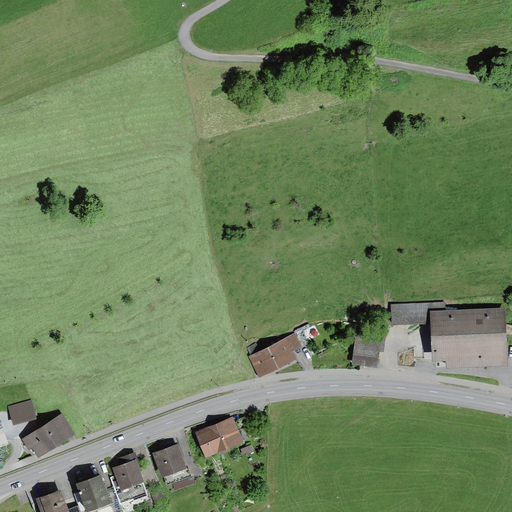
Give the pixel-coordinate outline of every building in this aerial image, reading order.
[(446,303),(391,305),(392,327),(431,325),(433,362),(447,361),(448,369),(508,367),(506,309),(446,311),(446,303)] [(293,331),(249,355),(262,379),(297,360),(294,354),(303,349),(293,331)] [(385,337),(357,334),(354,366),(382,369),(385,337)] [(33,400),(9,407),(13,422),(37,415),(33,400)] [(62,412),(47,421),(59,441),(74,432),(62,412)] [(232,414),(207,425),(217,450),(249,437),(244,427),(239,429),(232,414)] [(47,421),(22,437),(29,447),(33,444),(39,454),(59,441),(47,421)] [(207,424),(195,429),(206,455),(217,450),(207,425),(207,424)] [(178,440),(153,450),(167,484),(192,474),(178,440)] [(251,444),(241,447),(243,453),(253,450),(251,444)] [(120,462),(112,465),(116,474),(111,475),(121,502),(148,492),(143,479),(145,478),(135,451),(119,457),(120,462)] [(101,468),(76,478),(80,489),(74,492),(78,503),(81,511),(114,511),(109,497),(111,495),(101,468)] [(62,485),(37,495),(43,511),(60,511),(65,510),(71,508),(70,506),(62,485)] [(156,487),(150,489),(156,505),(166,502),(161,490),(158,491),(156,487)] [(81,511),(78,503),(70,506),(71,508),(65,510),(65,511),(81,511)]
